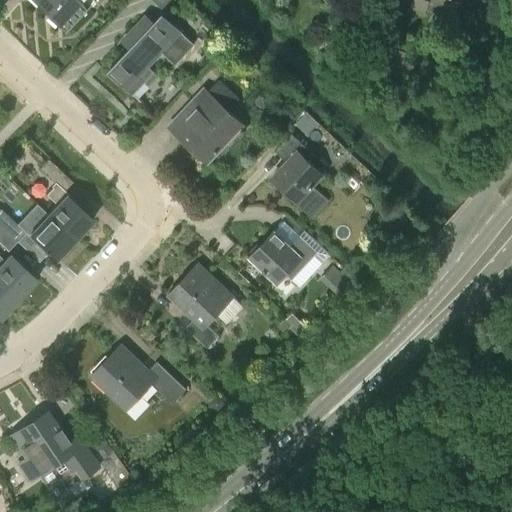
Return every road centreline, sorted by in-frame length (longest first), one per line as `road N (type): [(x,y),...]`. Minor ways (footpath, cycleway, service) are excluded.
road 1 (residential): [(0,52),(151,201),(141,235),(56,326),(0,367)]
road 2 (secondary): [(213,511),(304,437),(511,225)]
